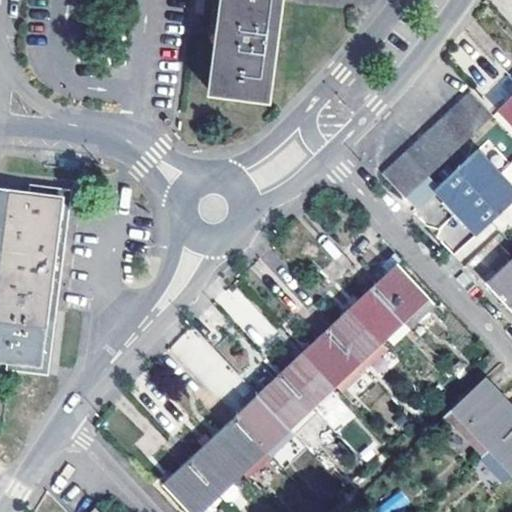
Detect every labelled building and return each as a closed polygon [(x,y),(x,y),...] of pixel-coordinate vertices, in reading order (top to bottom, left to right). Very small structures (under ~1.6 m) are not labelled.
[(224,0),(220,34),(212,90),(269,99),(282,0),(224,0)] [(471,92),(461,101),(483,126),(494,115),(471,92)] [(511,99),(500,110),(511,122),(511,99)] [(450,111),(472,135),(483,126),(461,101),(450,111)] [(450,111),(439,122),(461,147),(472,135),(450,111)] [(428,133),(450,157),(461,147),(439,122),(428,133)] [(428,133),(417,143),(439,167),(450,157),(428,133)] [(407,153),(429,177),(430,176),(439,167),(417,143),(407,153)] [(480,150),(441,189),(448,196),(450,199),(445,204),(456,215),(501,171),(480,150)] [(407,153),(395,164),(418,188),(429,177),(407,153)] [(418,188),(395,164),(385,173),(408,198),(418,188)] [(511,182),(501,171),(456,215),(469,227),(474,222),(477,226),(483,232),(511,203),(511,182)] [(430,176),(429,177),(418,188),(408,198),(420,209),(440,189),(430,176)] [(0,256),(7,201),(9,188),(0,186),(0,256)] [(56,194),(9,188),(7,201),(0,256),(0,263),(46,270),(56,194)] [(452,214),(435,232),(453,248),(469,230),(452,214)] [(392,272),(398,267),(403,262),(396,255),(382,268),(388,276),(392,272)] [(511,258),(486,283),(511,309),(511,258)] [(46,270),(0,263),(0,313),(40,319),(46,270)] [(388,276),(375,288),(404,320),(410,327),(434,306),(398,267),(392,272),(388,276)] [(351,309),(381,342),(404,320),(375,288),(351,309)] [(351,309),(328,330),(357,363),(364,370),(387,348),(381,342),(351,309)] [(0,357),(35,363),(40,319),(0,313),(0,357)] [(189,327),(168,350),(219,399),(241,377),(189,327)] [(305,353),(334,385),(340,391),(364,370),(357,363),(328,330),(305,353)] [(305,353),(281,374),(311,406),(334,385),(305,353)] [(257,396),(286,428),(311,406),(281,374),(257,396)] [(485,376),(446,412),(485,455),(511,429),(511,405),(506,399),(485,376)] [(257,396),(234,417),(263,449),(286,428),(257,396)] [(210,439),(239,471),(244,476),(267,455),(263,449),(234,417),(210,439)] [(354,421),(341,434),(359,452),(372,440),(354,421)] [(511,475),(511,429),(485,455),(478,462),(501,486),(511,475)] [(210,439),(186,460),(216,493),(239,471),(210,439)] [(195,511),(216,493),(186,460),(163,482),(191,511),(195,511)] [(400,491),(379,509),(381,511),(392,511),(407,500),(400,491)]
